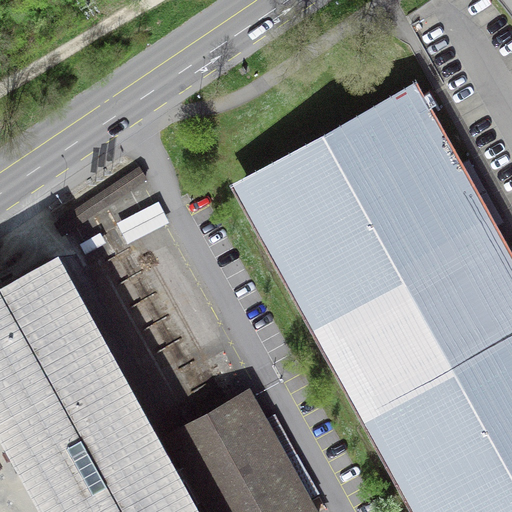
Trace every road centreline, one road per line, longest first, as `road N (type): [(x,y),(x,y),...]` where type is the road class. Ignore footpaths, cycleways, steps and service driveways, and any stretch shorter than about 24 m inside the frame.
road 1 (primary): [(273,0),(0,184)]
road 2 (track): [(159,0),(0,96)]
